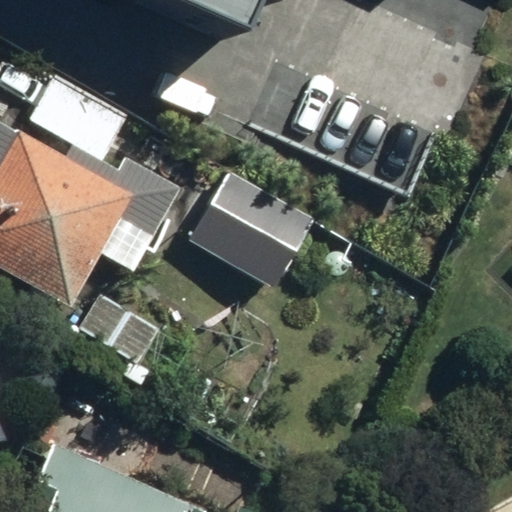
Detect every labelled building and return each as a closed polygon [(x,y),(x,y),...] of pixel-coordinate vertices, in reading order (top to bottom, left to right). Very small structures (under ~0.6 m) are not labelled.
[(12,0),(0,31),(100,71),(113,38),(210,77),(240,0),(246,0),(285,16),(291,0),(12,0)] [(511,0),(386,0),(338,107),(481,172),(511,103),(511,0)] [(0,269),(62,305),(62,306),(93,252),(122,268),(173,178),(113,144),(128,119),(49,74),(20,125),(0,113),(0,269)] [(306,222),(223,171),(181,238),(205,253),(192,275),(250,311),(306,222)] [(180,341),(93,290),(70,329),(157,380),(180,341)] [(252,511),(227,501),(222,511),(201,511),(45,444),(15,511),(252,511)]
